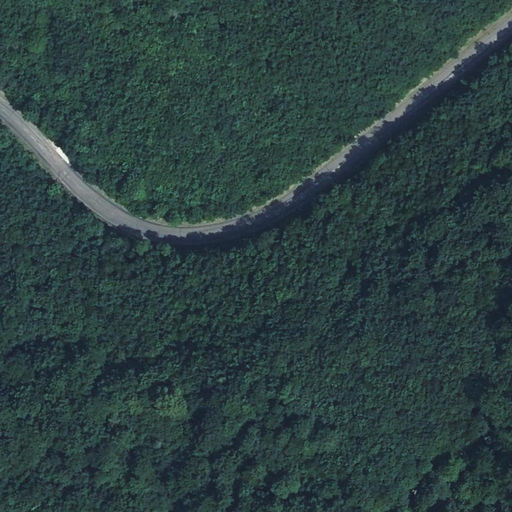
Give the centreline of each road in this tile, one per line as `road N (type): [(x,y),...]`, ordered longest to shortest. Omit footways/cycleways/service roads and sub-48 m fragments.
road 1 (secondary): [(0,107),(132,224),(212,238),(286,212),(511,28)]
road 2 (track): [(392,511),(511,404)]
